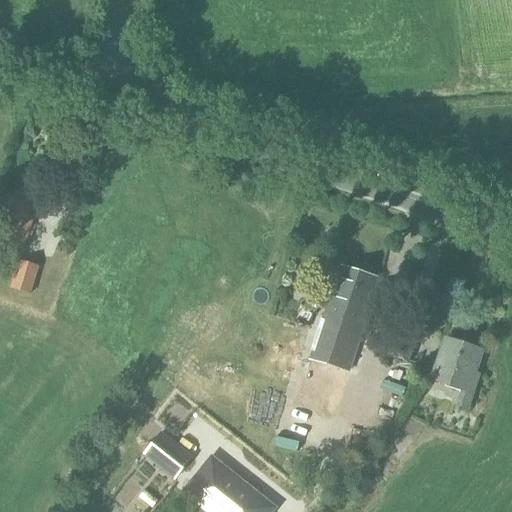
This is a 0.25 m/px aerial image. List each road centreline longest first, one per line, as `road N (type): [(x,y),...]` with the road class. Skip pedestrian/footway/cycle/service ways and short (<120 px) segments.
road 1 (tertiary): [(511,228),(209,131),(123,62)]
road 2 (unknown): [(95,69),(93,112),(41,235)]
road 3 (tertiary): [(123,62),(43,78),(0,65)]
